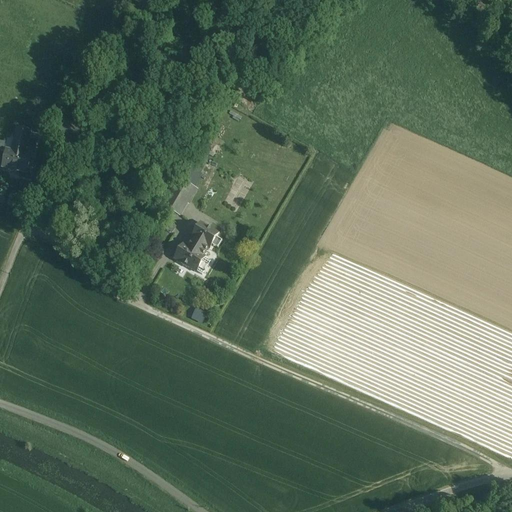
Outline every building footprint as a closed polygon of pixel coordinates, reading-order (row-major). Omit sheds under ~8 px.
[(95,127),(64,118),(59,134),(91,143),(95,127)] [(30,133),(18,130),(12,153),(6,152),(3,168),(26,173),(30,157),(25,156),(30,133)] [(190,169),(184,179),(193,185),(199,174),(190,169)] [(195,189),(179,180),(160,213),(170,218),(173,212),(179,216),(195,189)] [(175,227),(165,221),(161,227),(172,233),(175,227)] [(218,234),(201,224),(192,239),(193,239),(195,241),(190,249),(203,257),(208,248),(210,249),(212,246),(216,238),(218,234)] [(222,242),(216,238),(212,246),(218,249),(222,242)] [(188,247),(183,245),(174,260),(182,264),(182,265),(187,268),(188,268),(196,273),(197,272),(205,259),(205,258),(203,257),(190,249),(188,247)] [(205,259),(197,272),(203,275),(210,262),(205,259)] [(205,323),(207,312),(196,309),(193,320),(205,323)]
